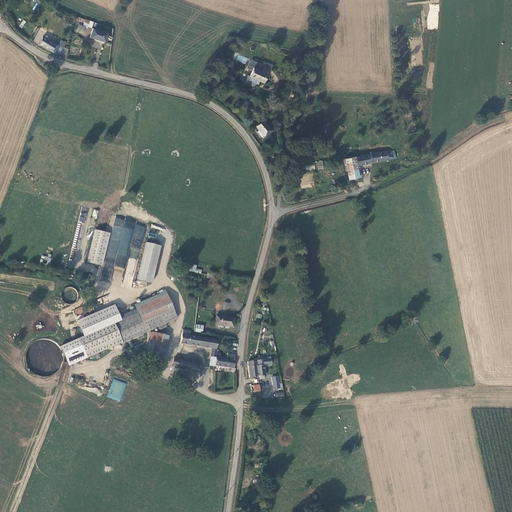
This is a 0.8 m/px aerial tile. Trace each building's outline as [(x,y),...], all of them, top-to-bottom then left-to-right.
[(91,26),(93,21),(85,19),(77,16),(76,20),(79,21),(86,23),(86,25),(91,26)] [(105,42),(108,33),(93,28),(90,36),(105,42)] [(60,53),(67,55),(69,48),(64,47),(43,36),(39,44),(44,47),(47,48),(56,53),(57,51),(60,53)] [(233,58),(245,64),(248,59),(235,53),(233,58)] [(253,60),(251,64),(257,67),(256,68),(260,70),(263,64),(253,60)] [(249,76),(248,75),(245,82),(256,86),(257,84),(259,84),(260,81),(265,83),(269,74),(260,70),(256,68),(257,67),(251,64),(249,68),(252,69),(249,76)] [(263,119),(255,125),(259,130),(257,131),(262,138),(271,130),(263,119)] [(356,166),(394,158),(393,154),(391,154),(389,150),(355,157),(356,166)] [(349,179),(359,178),(356,166),(355,157),(345,159),(349,179)] [(110,234),(95,231),(87,263),(102,267),(110,234)] [(150,283),(159,246),(144,243),(135,279),(150,283)] [(155,323),(162,321),(174,316),(163,292),(133,305),(136,314),(137,314),(143,328),(155,323)] [(82,335),(113,323),(121,320),(114,304),(107,307),(76,319),(82,335)] [(155,323),(143,328),(137,314),(136,314),(121,320),(113,323),(82,335),(59,346),(69,365),(157,327),(155,323)] [(234,319),(217,316),(216,324),(233,326),(234,319)] [(152,356),(160,358),(162,358),(167,336),(151,332),(146,354),(152,356)] [(216,357),(218,339),(179,334),(178,338),(180,338),(180,343),(211,348),(210,356),(211,356),(210,365),(214,366),(214,365),(216,357)] [(227,358),(216,357),(214,365),(234,368),(235,359),(235,360),(236,354),(228,353),(227,358)] [(257,360),(259,376),(266,375),(265,365),(266,365),(265,359),(264,359),(264,357),(261,358),(262,359),(257,360)] [(203,367),(174,358),(170,370),(179,372),(179,374),(188,376),(189,372),(194,373),(194,372),(200,374),(203,367)] [(251,378),(259,376),(257,360),(254,360),(254,359),(251,359),(251,361),(249,361),(251,378)] [(107,397),(121,401),(126,382),(112,379),(107,397)] [(247,389),(247,393),(261,391),(260,384),(254,385),(254,387),(248,388),(249,389),(247,389)]
